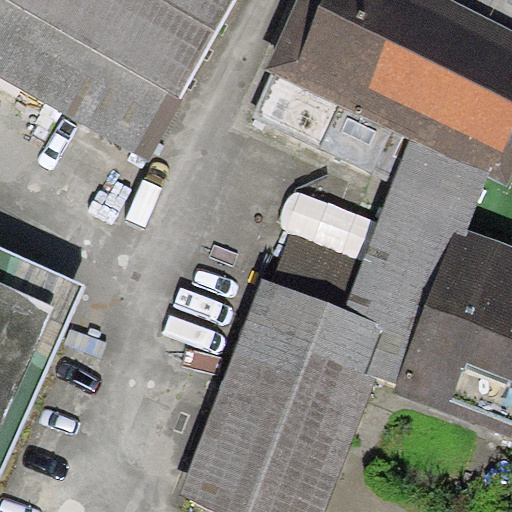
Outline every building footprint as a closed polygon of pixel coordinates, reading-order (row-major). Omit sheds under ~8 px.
[(0,0),(0,80),(68,118),(147,162),(235,0),(0,0)] [(489,182),(507,191),(511,180),(511,38),(437,0),(297,0),(266,73),(412,146),(364,265),(346,315),(271,288),(264,286),(179,505),(196,511),(324,511),(375,382),(396,390),(456,238),(465,241),(467,236),(489,182)] [(465,241),(456,238),(396,390),(394,398),(511,443),(511,253),(467,236),(465,241)] [(290,237),(271,288),(346,315),(364,265),(290,237)] [(0,483),(85,291),(0,254),(0,483)]
